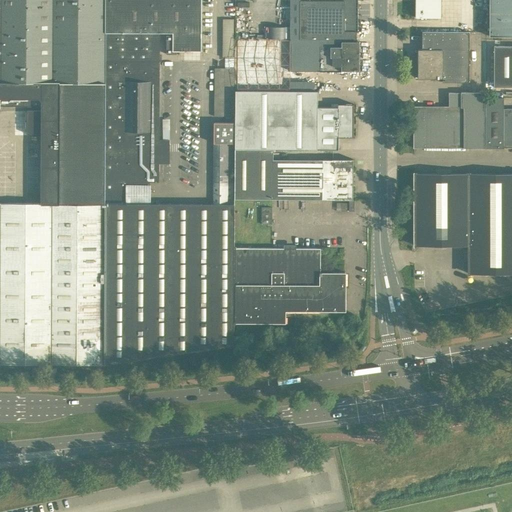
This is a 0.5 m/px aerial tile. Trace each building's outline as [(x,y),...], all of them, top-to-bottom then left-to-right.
[(0,0),(0,97),(0,98),(0,106),(42,106),(42,110),(27,110),(27,134),(42,134),(41,203),(0,202),(0,363),(51,364),(104,364),(129,360),(168,355),(187,352),(230,346),(234,345),(234,276),(234,226),(234,212),(234,204),(214,204),(170,204),(127,204),(127,182),(139,182),(139,189),(149,189),(149,182),(158,182),(158,162),(162,162),(162,151),(158,151),(158,33),(173,33),(173,35),(166,35),(166,54),(177,54),(177,51),(201,51),(201,0),(0,0)] [(309,0),(300,0),(300,39),(356,39),(356,32),(357,32),(357,0),(309,0)] [(440,0),(415,0),(415,17),(440,18),(440,0)] [(511,0),(489,0),(489,36),(511,36),(511,0)] [(222,19),(222,57),(233,57),(234,19),(222,19)] [(418,49),(418,78),(442,78),(442,82),(469,82),(469,40),(469,32),(431,32),(422,32),(422,35),(422,49),(418,49)] [(359,41),(356,41),(341,41),(341,46),(320,46),(320,71),(360,71),(360,47),(359,47),(359,41)] [(493,87),(511,86),(511,45),(494,46),(493,87)] [(234,116),(234,68),(214,68),(214,116),(234,116)] [(235,90),(235,149),(273,149),(273,148),(317,149),(338,149),(338,137),(353,137),(353,114),(353,104),(338,104),(338,107),(317,107),(317,91),(235,90)] [(461,92),(461,106),(413,106),(413,148),(484,148),(484,92),(461,92)] [(511,108),(504,108),(504,98),(485,98),(485,148),(504,148),(504,145),(511,145),(511,108)] [(214,148),(214,204),(234,204),(234,148),(234,128),(234,122),(214,122),(214,127),(214,143),(214,148)] [(235,149),(234,198),(353,199),(353,159),(273,159),(273,149),(235,149)] [(511,173),(414,173),(414,245),(435,245),(435,249),(443,249),(443,245),(468,245),(468,273),(511,272),(511,173)] [(261,207),(261,224),(272,224),(272,207),(261,207)] [(348,284),(346,284),(346,272),(320,272),(321,248),(296,248),(284,248),(235,248),(235,283),(235,322),(286,323),(286,311),(346,311),(346,288),(348,288),(348,284)]
